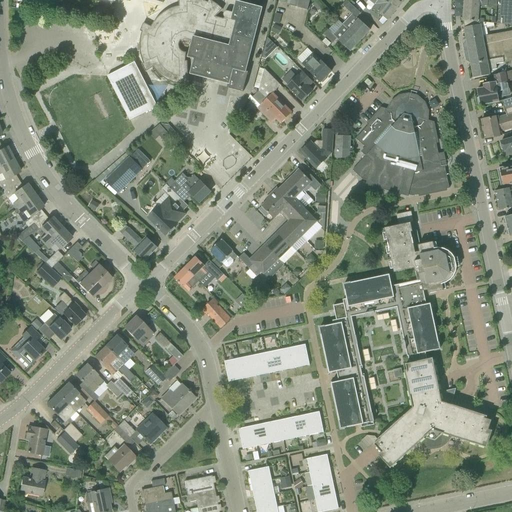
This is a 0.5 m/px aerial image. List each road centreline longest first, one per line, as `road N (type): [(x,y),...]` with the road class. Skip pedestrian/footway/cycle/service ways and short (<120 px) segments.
road 1 (tertiary): [(505,311),(444,4)]
road 2 (tertiary): [(226,204),(416,10),(444,4)]
road 3 (residential): [(144,283),(43,173),(0,62)]
road 4 (tertiary): [(19,407),(144,283)]
road 5 (residential): [(218,412),(199,342),(144,283)]
road 6 (residential): [(134,511),(133,481),(201,416),(218,412)]
